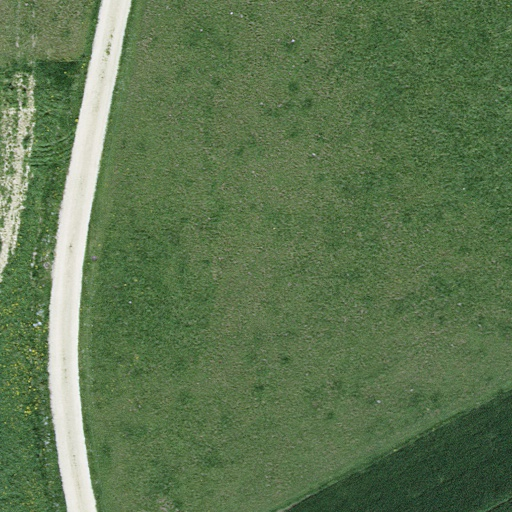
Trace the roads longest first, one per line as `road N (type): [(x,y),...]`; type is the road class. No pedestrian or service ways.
road 1 (track): [(76,210),(63,364),(83,511)]
road 2 (unclassified): [(117,0),(76,210)]
